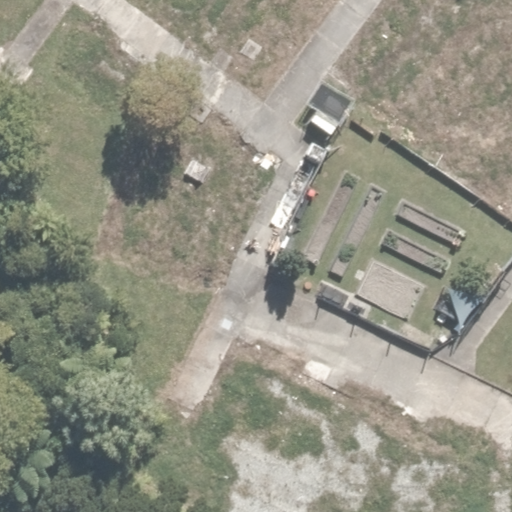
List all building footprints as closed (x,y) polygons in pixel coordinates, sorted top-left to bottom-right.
[(135,0),(191,45),(227,0),(135,0)] [(511,0),(411,0),(340,103),(499,213),(511,195),(511,0)] [(105,250),(227,283),(260,158),(138,125),(105,250)] [(369,251),(352,285),(407,314),(425,279),(369,251)] [(511,511),(511,441),(249,312),(172,469),(231,498),(224,511),(511,511)]
